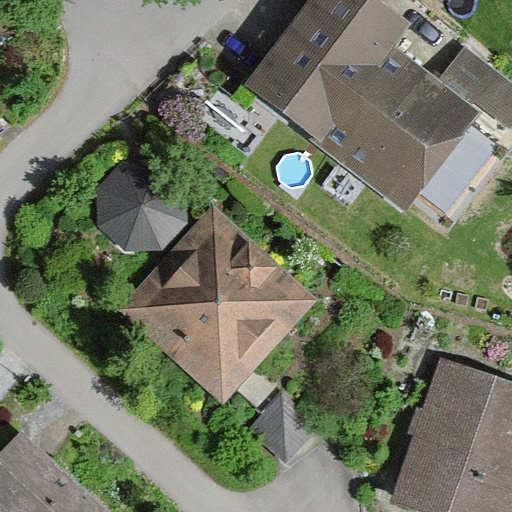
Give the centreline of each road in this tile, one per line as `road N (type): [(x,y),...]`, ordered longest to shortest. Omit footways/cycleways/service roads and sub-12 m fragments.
road 1 (residential): [(219,511),(0,300)]
road 2 (residential): [(0,186),(143,55)]
